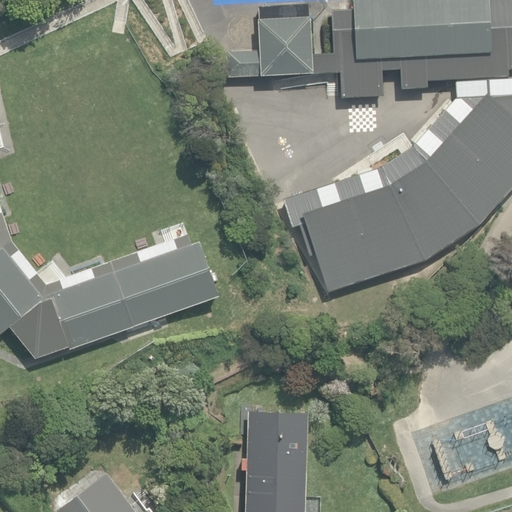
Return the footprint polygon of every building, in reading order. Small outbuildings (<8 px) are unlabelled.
[(511,0),(351,0),(352,10),(329,11),(331,52),(311,53),(309,6),(257,8),(259,51),(226,52),(227,77),(338,71),(340,97),(383,95),(381,69),(399,68),(400,88),(428,87),(427,79),(489,76),(490,89),(511,87),(511,0)] [(401,212),(307,100),(252,134),(318,232),(370,278),(450,267),(511,186),(511,118),(491,104),(401,212)] [(0,329),(6,324),(31,355),(34,354),(65,343),(66,347),(163,312),(213,294),(216,293),(215,290),(196,239),(188,241),(184,231),(154,242),(102,260),(43,282),(35,272),(9,240),(2,219),(1,214),(0,212),(0,329)] [(244,511),(315,511),(315,510),(304,510),(307,411),(247,409),(246,457),(241,457),(241,468),(245,468),(244,511)] [(446,482),(504,460),(488,418),(430,440),(446,482)] [(55,507),(58,511),(136,511),(106,469),(55,507)]
